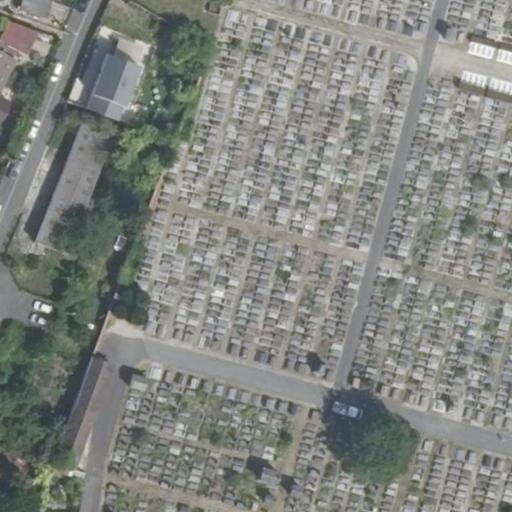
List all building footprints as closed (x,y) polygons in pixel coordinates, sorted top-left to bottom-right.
[(45,21),(53,4),(37,0),(18,0),(14,8),(45,21)] [(0,60),(5,49),(3,48),(6,42),(11,44),(17,36),(25,39),(34,23),(5,8),(0,18),(0,60)] [(154,65),(166,35),(135,23),(124,52),(154,65)] [(67,241),(114,121),(84,110),(36,229),(67,241)] [(71,404),(90,411),(100,360),(91,351),(71,404)] [(63,422),(56,443),(77,453),(92,411),(90,411),(71,404),(63,422)]
